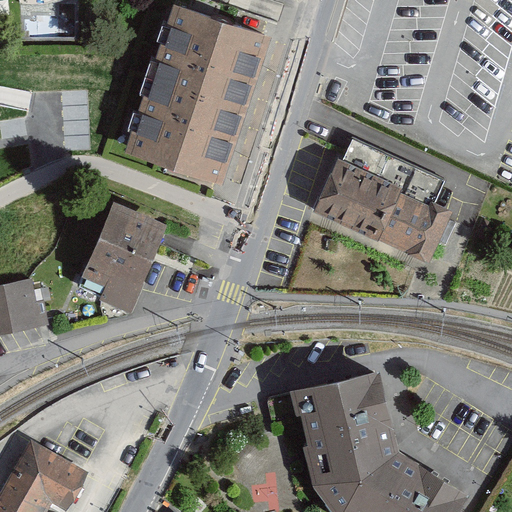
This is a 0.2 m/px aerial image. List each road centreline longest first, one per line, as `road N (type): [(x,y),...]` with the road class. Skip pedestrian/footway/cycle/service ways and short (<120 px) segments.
road 1 (tertiary): [(253,225),(187,407),(135,511)]
road 2 (residential): [(0,195),(88,163),(253,225)]
road 3 (tertiary): [(330,0),(253,225)]
